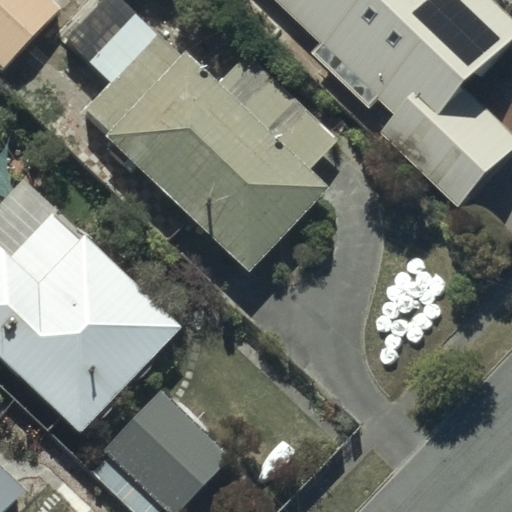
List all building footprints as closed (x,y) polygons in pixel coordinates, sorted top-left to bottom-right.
[(39,0),(0,0),(0,69),(54,13),(39,0)] [(113,0),(99,0),(59,46),(107,88),(82,116),(105,137),(98,145),(242,279),(324,196),(304,175),(332,144),(243,55),(213,89),(113,0)] [(267,0),(319,48),(309,57),(365,112),(374,102),(392,119),(375,136),(453,210),(511,150),(511,136),(463,87),(511,42),(511,26),(485,0),(418,0),(408,10),(397,0),(267,0)] [(160,336),(37,222),(0,261),(0,380),(64,440),(160,336)] [(122,511),(172,511),(220,465),(151,398),(91,457),(119,483),(107,497),(122,511)] [(0,508),(15,492),(0,477),(0,508)]
